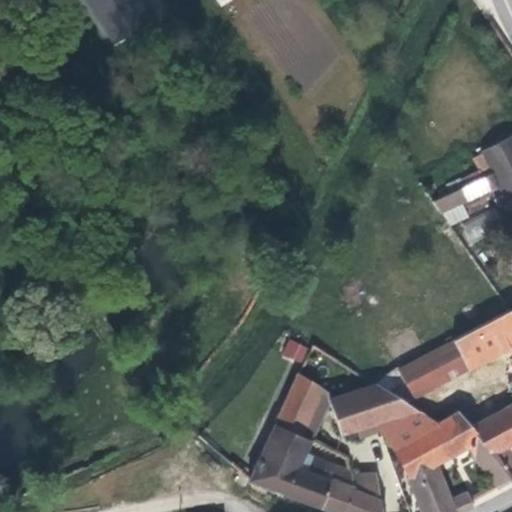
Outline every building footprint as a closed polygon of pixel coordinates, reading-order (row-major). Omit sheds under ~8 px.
[(97,0),(122,38),(147,22),(143,15),(149,11),(141,0),(97,0)] [(511,213),(511,216),(509,218),(511,224),(511,134),(483,149),(511,213)] [(496,187),(490,173),(443,195),(449,209),(496,187)] [(461,229),(469,244),(485,234),(477,220),(461,229)] [(372,382),(404,401),(511,343),(511,312),(509,308),(372,382)] [(301,363),(308,347),(288,338),(281,354),(301,363)] [(328,402),(339,434),(356,428),(376,422),(379,422),(384,420),(418,410),(404,401),(372,382),(331,396),(329,390),(298,372),(274,423),(311,439),(328,402)] [(511,477),(511,478),(511,401),(470,424),(495,453),(511,477)] [(495,453),(470,424),(456,408),(436,421),(418,410),(384,420),(390,431),(385,434),(408,476),(421,511),(461,511),(474,507),(467,491),(449,498),(435,462),(467,444),(494,486),(511,477),(495,453)] [(390,431),(384,420),(379,422),(385,434),(390,431)] [(379,430),(376,422),(356,428),(359,437),(379,430)] [(274,423),(248,479),(318,506),(330,478),(298,466),(304,452),(311,439),(274,423)] [(298,466),(330,478),(354,488),(349,472),(348,469),(304,452),(298,466)] [(51,457),(33,465),(43,488),(61,480),(51,457)] [(349,472),(354,488),(330,478),(318,506),(335,511),(381,511),(376,473),(349,472)]
